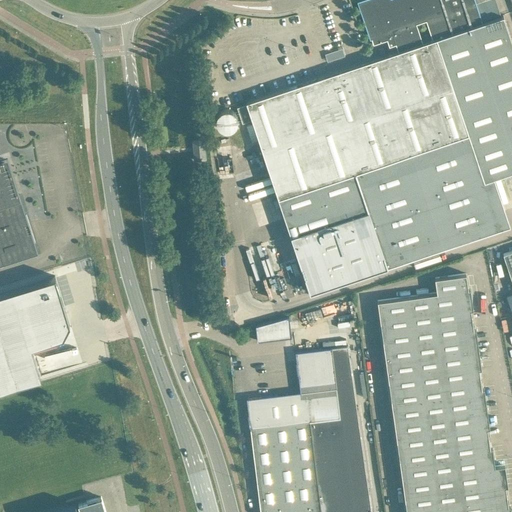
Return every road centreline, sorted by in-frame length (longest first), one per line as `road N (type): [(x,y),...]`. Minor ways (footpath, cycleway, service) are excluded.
road 1 (secondary): [(231,511),(165,325),(126,53),(128,17)]
road 2 (secondary): [(88,22),(129,283),(204,511)]
road 3 (unknown): [(304,0),(314,53),(329,63),(347,57),(349,47),(335,0)]
